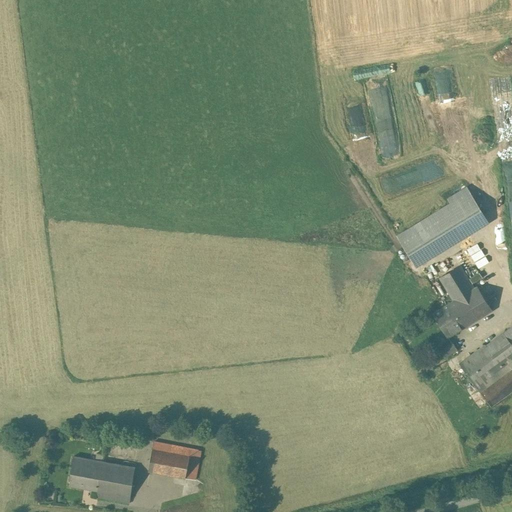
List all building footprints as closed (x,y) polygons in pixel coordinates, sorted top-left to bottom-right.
[(471,58),(498,53),(496,46),(470,50),(471,58)] [(367,70),(338,78),(340,84),(368,76),(367,70)] [(450,204),(397,236),(416,267),(488,223),(466,189),(448,200),(450,204)] [(458,268),(438,280),(452,302),(453,302),(467,325),(491,311),(477,287),(472,290),(458,268)] [(470,279),(473,283),(481,277),(478,273),(470,279)] [(447,337),(467,325),(453,302),(452,302),(433,314),(447,337)] [(484,345),(458,364),(479,392),(511,367),(511,326),(485,346),(484,345)] [(452,342),(440,350),(446,358),(458,350),(452,342)] [(195,482),(201,453),(154,443),(148,473),(195,482)] [(96,463),(94,463),(91,478),(97,479),(95,492),(97,492),(95,500),(129,506),(135,470),(102,464),(103,457),(97,456),(96,463)] [(94,463),(74,460),(69,488),(95,492),(97,479),(91,478),(94,463)]
